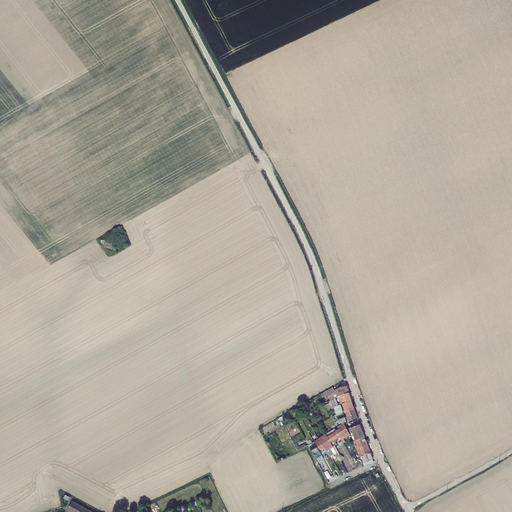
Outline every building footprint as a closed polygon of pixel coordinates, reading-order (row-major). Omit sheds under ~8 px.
[(332,400),(338,397),(340,396),(349,392),(346,384),(332,392),(333,395),(330,396),(332,400)] [(340,405),(343,404),(351,401),(349,392),(340,396),(338,397),(340,405)] [(351,401),(343,404),(346,412),(354,409),(351,401)] [(333,412),(335,417),(337,417),(336,416),(339,415),(340,414),(343,413),(340,405),(334,407),(333,407),(335,411),(333,412)] [(346,412),(347,417),(356,414),(354,409),(346,412)] [(345,418),(341,419),(338,420),(341,426),(344,424),(347,422),(345,418)] [(358,419),(349,422),(351,428),(360,425),(358,419)] [(350,434),(344,424),(341,426),(340,426),(341,428),(336,431),(342,440),(351,435),(350,434)] [(360,425),(351,428),(349,429),(350,434),(362,430),(360,425)] [(342,440),(336,431),(335,429),(326,435),(333,447),(335,452),(339,449),(338,447),(339,446),(338,445),(343,442),(342,440)] [(362,430),(350,434),(351,435),(353,442),(354,442),(364,438),(362,430)] [(335,452),(333,447),(326,435),(318,440),(326,453),(328,456),(332,453),(335,452)] [(364,438),(354,442),(355,443),(356,442),(359,448),(367,445),(364,438)] [(313,443),(321,456),(326,453),(318,440),(316,441),(313,443)] [(322,457),(321,456),(313,443),(312,444),(308,446),(313,454),(313,455),(316,461),(318,461),(321,459),(322,457)] [(367,445),(359,448),(359,449),(358,450),(358,452),(359,451),(361,456),(370,452),(367,445)] [(363,461),(361,462),(361,464),(363,464),(364,466),(370,464),(370,461),(373,460),(370,452),(361,456),(363,461)] [(84,511),(85,511),(87,506),(75,500),(70,509),(75,511),(84,511)]
